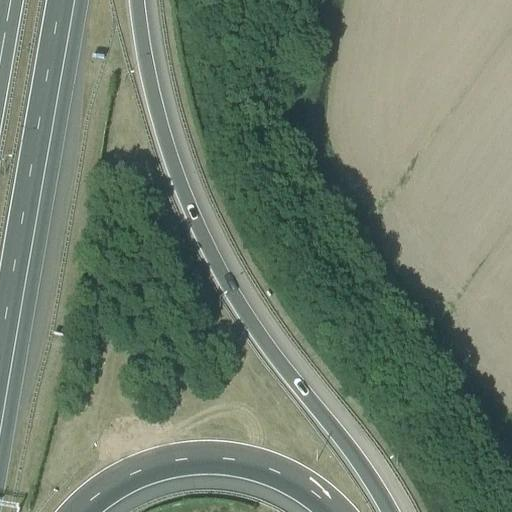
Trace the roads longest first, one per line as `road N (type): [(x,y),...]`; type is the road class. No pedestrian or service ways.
road 1 (motorway): [(392,511),(209,255),(175,172),(148,68),(141,0)]
road 2 (motorway): [(0,398),(70,0)]
road 3 (motorway): [(77,511),(116,479),(218,458),(308,489),(333,511)]
